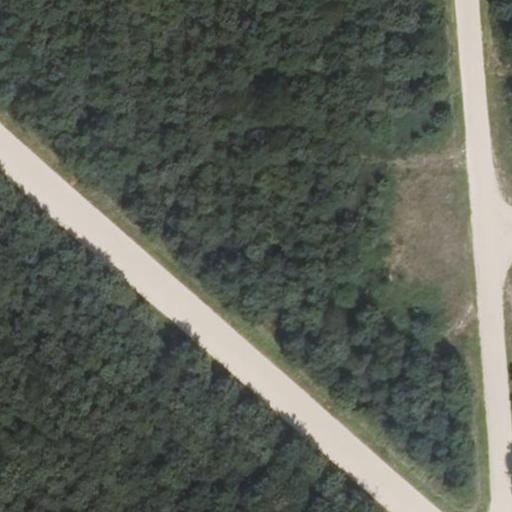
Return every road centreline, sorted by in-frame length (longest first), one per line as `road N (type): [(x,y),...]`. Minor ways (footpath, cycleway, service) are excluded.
road 1 (track): [(421,511),(0,144)]
road 2 (track): [(468,0),(505,511)]
